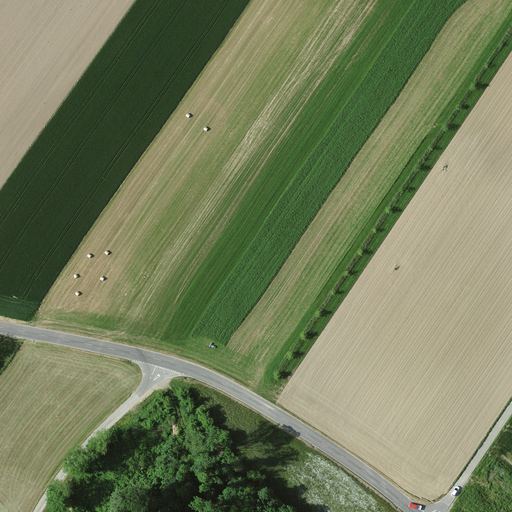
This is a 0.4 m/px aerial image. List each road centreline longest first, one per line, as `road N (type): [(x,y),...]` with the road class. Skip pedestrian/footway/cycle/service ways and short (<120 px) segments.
road 1 (tertiary): [(185,367),(262,405),(413,511)]
road 2 (unclassified): [(49,511),(129,415),(185,367)]
road 3 (tertiary): [(0,327),(185,367)]
road 4 (unclassified): [(437,511),(511,403)]
